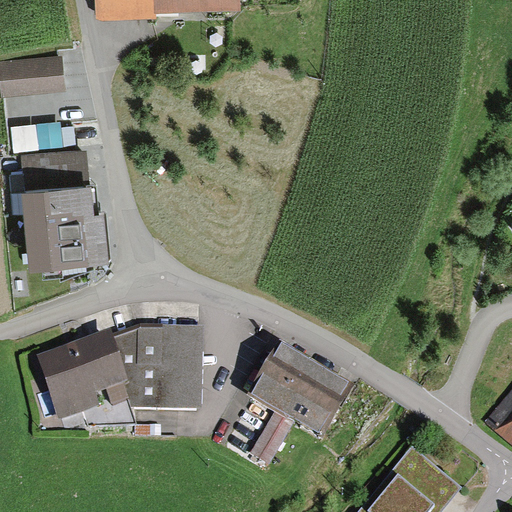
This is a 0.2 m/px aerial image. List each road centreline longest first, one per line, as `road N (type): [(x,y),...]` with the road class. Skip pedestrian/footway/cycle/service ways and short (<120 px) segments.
road 1 (unclassified): [(134,286),(242,304),(511,466)]
road 2 (unclassified): [(78,0),(134,286)]
road 3 (unclassified): [(0,330),(134,286)]
